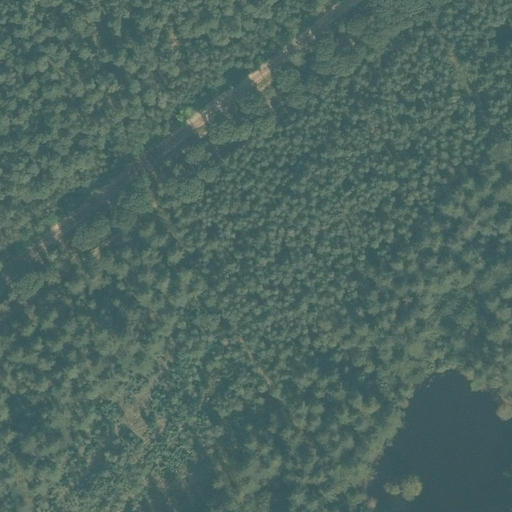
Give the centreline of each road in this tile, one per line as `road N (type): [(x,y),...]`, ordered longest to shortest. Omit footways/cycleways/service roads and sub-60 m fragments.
road 1 (track): [(0,318),(396,0)]
road 2 (track): [(0,270),(345,0)]
road 3 (track): [(353,511),(146,200)]
road 4 (track): [(408,0),(511,176)]
